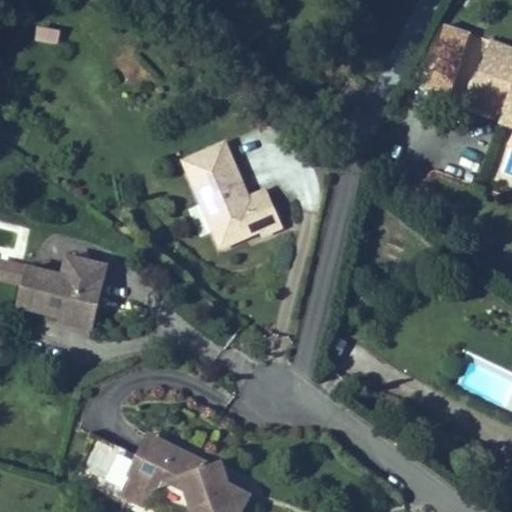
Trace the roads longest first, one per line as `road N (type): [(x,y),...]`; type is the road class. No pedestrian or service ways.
road 1 (residential): [(458,511),(328,416),(279,398),(302,367),(360,147),(358,113)]
road 2 (unknown): [(359,128),(205,27)]
